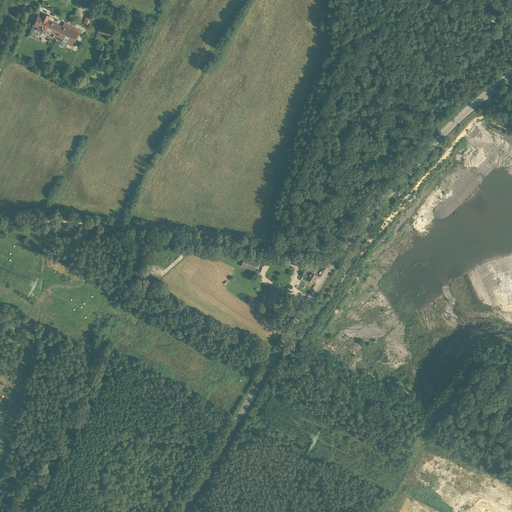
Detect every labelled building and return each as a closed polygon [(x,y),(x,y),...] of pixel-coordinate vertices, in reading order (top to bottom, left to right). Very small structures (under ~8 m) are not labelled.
[(92,27),(95,18),(92,17),(93,14),(89,12),(88,15),(83,25),(89,27),(90,26),(92,27)] [(71,46),(77,33),(60,26),(47,20),(49,16),(44,13),(42,17),(38,15),(34,26),(43,30),(41,33),(51,37),(71,46)] [(112,38),(115,31),(113,30),(113,29),(108,27),(107,31),(100,28),(98,32),(110,37),(112,38)] [(244,257),(243,261),(241,266),(254,271),(257,261),(244,257)] [(300,266),(302,259),(292,257),(290,263),(300,266)] [(140,279),(146,281),(152,265),(146,263),(140,279)] [(313,283),(318,275),(306,268),(302,275),(306,278),(313,283)] [(271,289),(270,291),(265,298),(277,306),(281,299),(278,297),(279,295),(271,289)]
